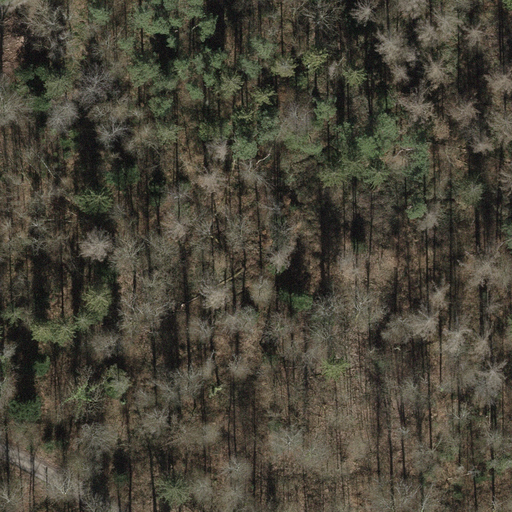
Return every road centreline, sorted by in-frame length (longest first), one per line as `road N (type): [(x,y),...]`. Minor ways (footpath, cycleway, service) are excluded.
road 1 (track): [(511,29),(331,148),(279,172),(254,203),(186,239),(86,328),(0,356)]
road 2 (track): [(0,448),(106,511)]
